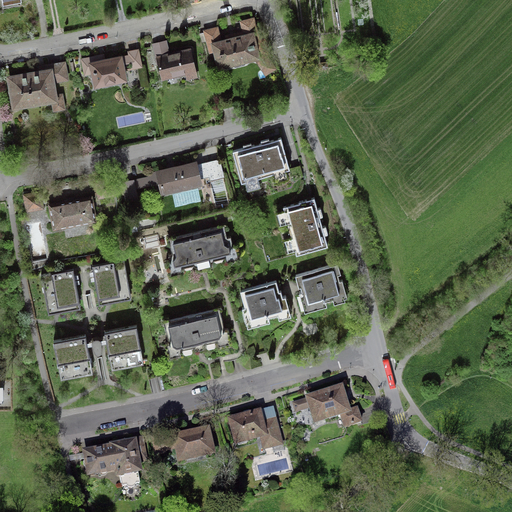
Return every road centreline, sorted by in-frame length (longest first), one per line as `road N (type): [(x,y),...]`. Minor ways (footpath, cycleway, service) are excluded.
road 1 (residential): [(380,348),(57,427)]
road 2 (residential): [(0,176),(302,108)]
road 3 (residential): [(380,348),(349,225),(302,108)]
road 4 (residential): [(238,0),(0,51)]
